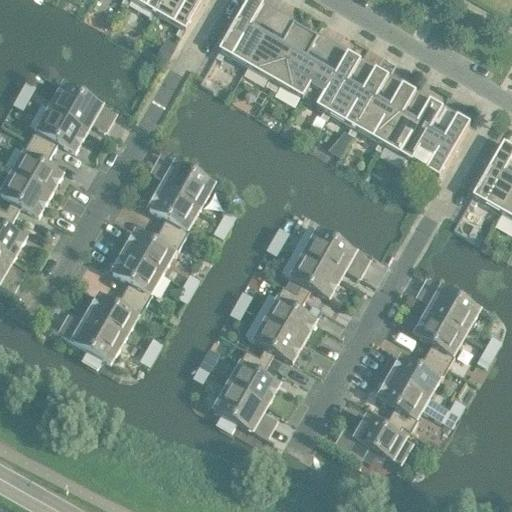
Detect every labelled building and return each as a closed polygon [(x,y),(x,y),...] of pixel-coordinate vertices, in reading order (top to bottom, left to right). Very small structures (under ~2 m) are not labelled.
[(125,0),(126,0),(122,7),(128,10),(132,3),(130,3),(131,0),(125,0)] [(155,26),(158,20),(157,19),(168,0),(131,0),(130,3),(132,3),(152,16),(149,23),(155,26)] [(168,0),(157,19),(158,20),(179,32),(176,38),(182,42),(205,0),(168,0)] [(224,58),(247,71),(266,38),(251,29),(263,8),(250,0),(215,61),(221,64),(224,58)] [(271,93),(305,32),(293,25),(281,46),(266,38),(247,71),(269,84),(266,90),(271,93)] [(305,32),(271,93),(275,96),(279,89),(301,102),(321,69),(306,60),(318,39),(305,32)] [(321,69),(301,102),(324,115),(320,121),(327,125),(330,119),(329,118),(348,85),(349,85),(361,64),(347,56),(335,77),(321,69)] [(354,141),(357,135),(356,134),(375,101),(377,101),(389,80),(375,72),(363,93),(349,85),(348,85),(329,118),(330,119),(351,131),(348,137),(354,141)] [(381,157),(385,150),(383,150),(403,116),(404,117),(416,96),(402,88),(390,109),(377,101),(375,101),(356,134),(357,135),(378,147),(375,153),(381,157)] [(42,111),(87,137),(92,129),(104,136),(115,118),(64,89),(50,114),(43,110),(42,111)] [(417,125),(404,117),(403,116),(383,150),(385,150),(406,162),(402,169),(408,172),(412,166),(410,165),(430,132),(431,133),(443,112),(429,104),(417,125)] [(29,146),(52,159),(58,147),(75,157),(87,137),(42,111),(30,131),(36,135),(29,146)] [(445,140),(431,133),(430,132),(410,165),(412,166),(433,178),(429,184),(435,188),(470,127),(457,119),(445,140)] [(52,159),(29,146),(23,157),(17,154),(5,174),(50,200),(62,180),(45,170),(52,159)] [(478,204),(500,217),(511,196),(511,179),(505,175),(511,162),(511,151),(503,146),(468,207),(474,210),(478,204)] [(161,193),(199,215),(214,189),(163,160),(153,178),(165,186),(161,193)] [(50,200),(5,174),(5,175),(12,179),(0,199),(12,206),(6,216),(0,213),(15,222),(21,211),(38,221),(50,200)] [(199,215),(161,193),(149,214),(166,224),(160,235),(182,248),(189,236),(188,235),(199,215)] [(511,196),(500,217),(511,223),(511,196)] [(15,222),(0,213),(0,256),(13,264),(25,243),(8,234),(15,222)] [(296,257),(341,283),(345,275),(358,282),(368,264),(310,231),(296,257)] [(182,248),(160,235),(153,246),(136,236),(124,257),(162,279),(174,259),(175,260),(182,248)] [(13,264),(0,256),(0,290),(19,302),(20,301),(12,296),(21,279),(9,272),(13,264)] [(162,279),(124,257),(112,278),(130,288),(123,299),(146,312),(152,300),(151,299),(162,279)] [(283,292),(305,305),(311,294),(329,304),(341,283),(296,257),(284,278),(302,288),(296,299),(283,292)] [(426,319),(464,341),(479,315),(429,285),(418,304),(431,311),(426,319)] [(305,305),(283,292),(276,303),(271,300),(259,321),(304,347),(316,326),(298,316),(305,305)] [(146,312),(123,299),(117,310),(99,300),(88,321),(126,343),(137,323),(139,324),(146,312)] [(464,341),(426,319),(414,339),(432,349),(425,360),(447,373),(454,361),(453,361),(464,341)] [(126,343),(88,321),(83,329),(71,321),(61,338),(53,334),(52,335),(88,356),(83,364),(97,372),(102,364),(111,369),(126,343)] [(304,347),(259,321),(247,342),(265,352),(259,363),(246,355),(246,356),(268,369),(274,357),(292,367),(304,347)] [(268,369),(246,356),(239,368),(240,369),(229,389),(267,411),(279,390),(261,380),(268,369)] [(447,373),(425,360),(419,372),(401,362),(390,382),(446,415),(447,415),(428,404),(439,385),(441,385),(447,373)] [(446,415),(390,382),(378,403),(395,413),(388,424),(411,437),(418,425),(416,424),(421,415),(440,426),(446,415)] [(267,411),(229,389),(214,414),(223,419),(218,428),(231,436),(236,427),(273,448),(274,447),(265,442),(275,425),(262,418),(267,411)] [(411,437),(388,424),(384,432),(367,422),(356,441),(346,435),(337,451),(360,464),(368,451),(399,469),(412,448),(398,439),(402,432),(410,437),(411,437)]
